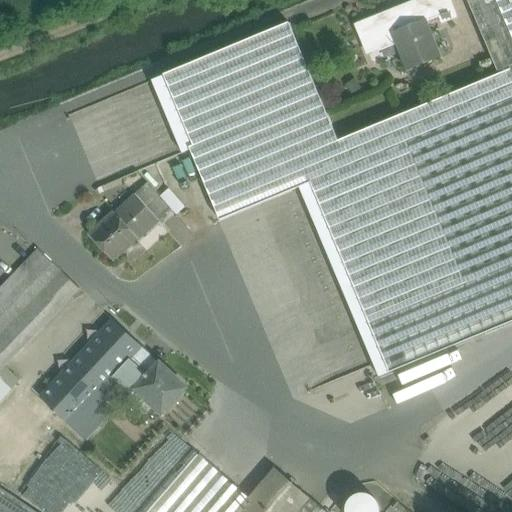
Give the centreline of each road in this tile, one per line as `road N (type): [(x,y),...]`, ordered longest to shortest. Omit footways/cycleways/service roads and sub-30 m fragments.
road 1 (unclassified): [(0,177),(42,231),(219,367),(355,456)]
road 2 (unclassified): [(511,346),(355,456)]
road 3 (track): [(150,0),(0,56)]
